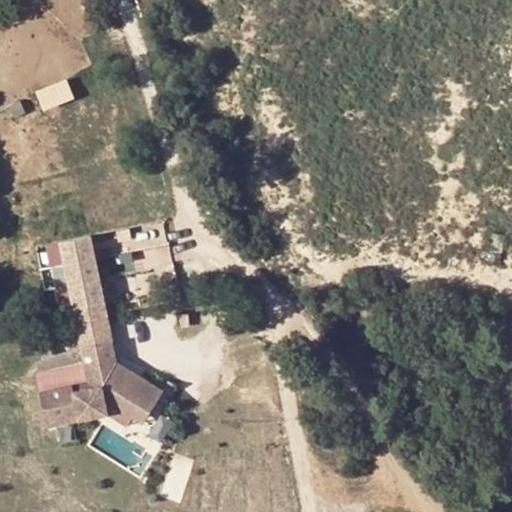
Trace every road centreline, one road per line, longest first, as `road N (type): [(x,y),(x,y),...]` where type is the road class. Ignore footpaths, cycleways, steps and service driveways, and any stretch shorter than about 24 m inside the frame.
road 1 (residential): [(309,511),(277,312),(252,272),(213,247),(186,214),(121,0)]
road 2 (track): [(277,312),(316,339),(424,511)]
